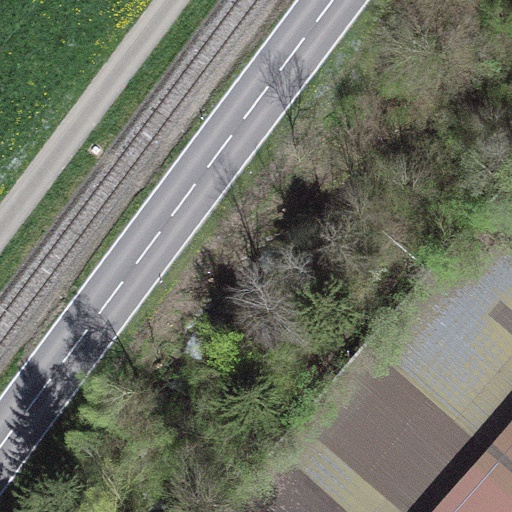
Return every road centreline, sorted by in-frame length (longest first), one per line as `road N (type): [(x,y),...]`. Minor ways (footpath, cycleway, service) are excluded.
road 1 (secondary): [(0,445),(336,0)]
road 2 (track): [(0,241),(181,0)]
